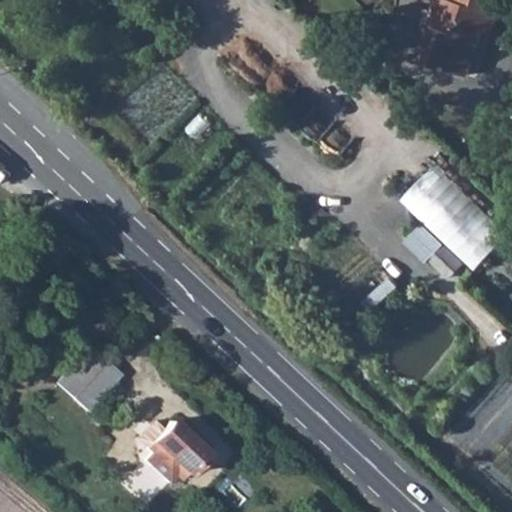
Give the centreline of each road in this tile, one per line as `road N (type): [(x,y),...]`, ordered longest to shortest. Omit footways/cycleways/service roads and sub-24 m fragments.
road 1 (primary): [(417,511),(0,120)]
road 2 (track): [(399,138),(258,0)]
